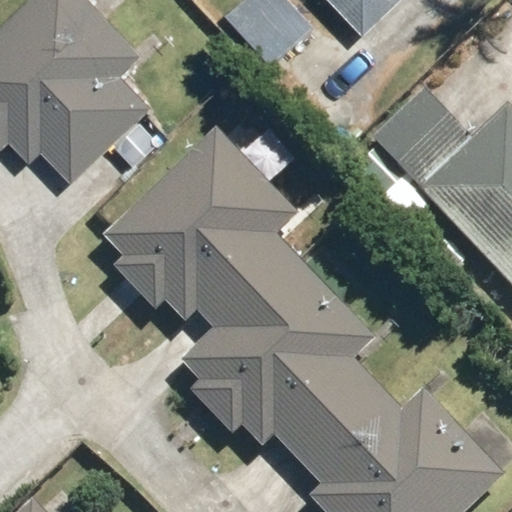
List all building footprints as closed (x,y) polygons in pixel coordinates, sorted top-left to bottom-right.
[(91,0),(43,0),(0,44),(0,87),(84,170),(173,79),(91,0)] [(306,0),(249,0),(238,12),(286,58),(324,17),(306,0)] [(351,0),(373,22),(395,0),(351,0)] [(428,95),(385,134),(422,175),(465,136),(428,95)] [(511,115),(435,187),(511,269),(511,115)] [(415,416),(363,357),(382,340),(280,227),(298,211),(225,131),(117,230),(190,309),(203,297),(227,324),(192,354),(276,451),(292,437),(338,492),(321,509),(323,511),(475,511),(511,476),(511,470),(437,395),(415,416)]
